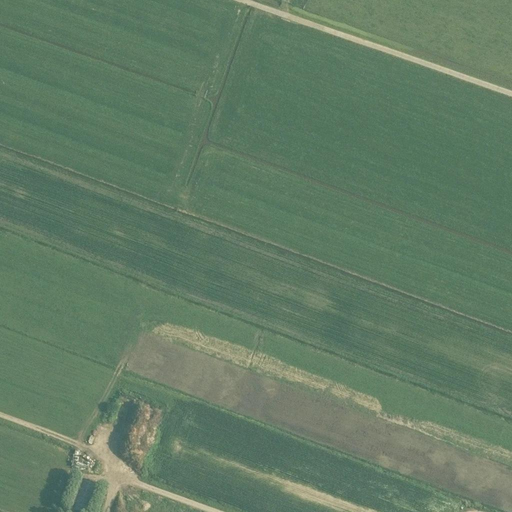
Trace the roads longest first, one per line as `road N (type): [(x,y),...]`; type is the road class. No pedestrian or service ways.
road 1 (track): [(511,95),(234,0)]
road 2 (track): [(213,511),(73,461),(79,445),(0,415)]
